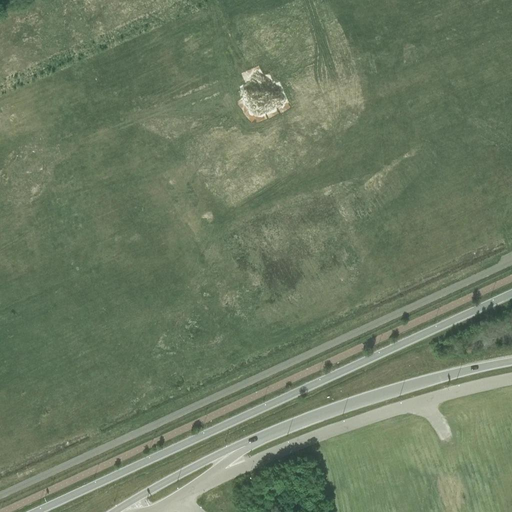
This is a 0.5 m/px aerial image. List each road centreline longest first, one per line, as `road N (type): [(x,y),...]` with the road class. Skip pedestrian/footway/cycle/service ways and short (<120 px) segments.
road 1 (secondary): [(511,296),(39,511)]
road 2 (unclassified): [(176,501),(363,420),(511,380)]
road 3 (secondary): [(269,434),(511,362)]
road 4 (secondary): [(119,511),(269,434)]
